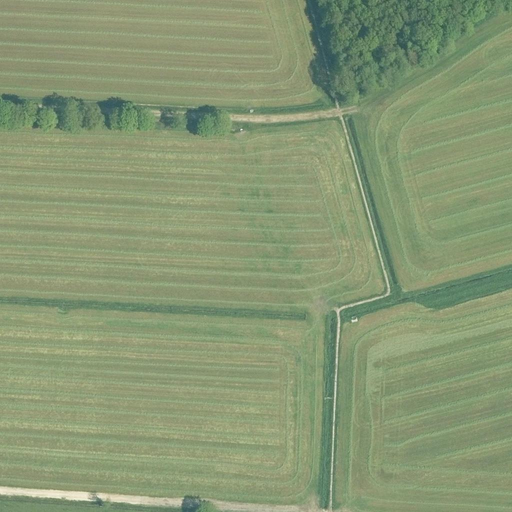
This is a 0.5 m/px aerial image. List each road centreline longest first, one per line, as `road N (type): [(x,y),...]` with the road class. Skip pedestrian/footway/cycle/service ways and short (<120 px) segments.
road 1 (track): [(308,0),(391,294),(339,309),(330,511)]
road 2 (track): [(381,94),(339,113),(273,120),(0,108)]
road 3 (track): [(294,511),(0,492)]
road 4 (track): [(310,511),(319,305)]
